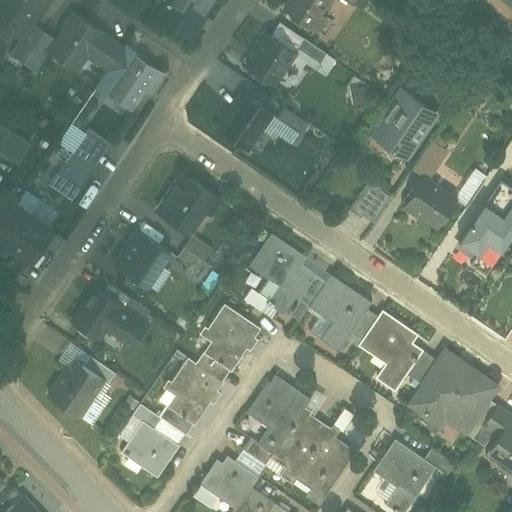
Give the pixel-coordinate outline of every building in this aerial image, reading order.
[(0,0),(0,21),(21,36),(46,0),(0,0)] [(215,0),(168,0),(156,20),(189,41),(215,0)] [(289,0),(288,2),(313,20),(328,0),(289,0)] [(345,0),(357,9),(363,0),(345,0)] [(90,57),(106,68),(124,41),(73,7),(46,47),(81,70),(90,57)] [(269,36),(248,66),(274,84),(295,54),(269,36)] [(109,91),(134,108),(147,88),(154,92),(168,72),(136,51),(109,91)] [(244,89),(217,126),(247,147),(273,110),(244,89)] [(370,134),(405,157),(434,112),(399,90),(370,134)] [(0,152),(15,164),(30,144),(0,121),(0,152)] [(69,195),(108,140),(87,126),(48,180),(69,195)] [(184,166),(158,207),(190,227),(216,186),(184,166)] [(459,188),(425,168),(403,204),(438,224),(459,188)] [(511,233),(511,178),(500,171),(459,233),(479,245),(486,235),(504,246),(511,233)] [(365,179),(347,209),(371,223),(389,192),(365,179)] [(0,186),(0,219),(16,198),(0,186)] [(16,198),(0,219),(0,240),(28,261),(53,226),(16,198)] [(139,230),(118,260),(148,281),(169,251),(139,230)] [(306,256),(267,231),(247,262),(273,279),(260,298),(284,314),(296,296),(309,304),(326,279),(302,263),(306,256)] [(174,256),(185,262),(179,271),(192,279),(212,246),(189,232),(174,256)] [(331,273),(326,279),(309,304),(306,309),(319,318),(310,332),(338,351),(347,338),(357,345),(378,314),(367,306),(371,300),(331,273)] [(96,280),(73,318),(103,337),(109,327),(134,342),(151,314),(96,280)] [(202,352),(229,370),(244,347),(249,350),(257,338),(252,334),(258,326),(223,302),(213,317),(206,327),(203,324),(197,332),(210,340),(202,352)] [(381,309),(378,314),(357,345),(384,362),(374,377),(394,391),(405,373),(419,353),(422,349),(411,342),(416,333),(381,309)] [(419,353),(405,373),(418,382),(403,404),(438,428),(443,420),(466,436),(500,387),(441,347),(432,361),(419,353)] [(176,395),(153,430),(177,446),(207,402),(213,406),(221,393),(216,389),(229,370),(202,352),(196,361),(187,356),(170,381),(167,378),(162,386),(176,395)] [(49,396),(76,416),(101,383),(75,363),(49,396)] [(273,454),(302,411),(310,399),(273,374),(246,414),(267,428),(257,443),(273,454)] [(265,465),(321,502),(355,451),(334,437),(339,430),(330,424),(328,428),(302,411),(273,454),(265,465)] [(482,454),(511,472),(511,421),(505,417),(482,454)] [(140,421),(118,453),(155,478),(177,446),(153,430),(140,421)] [(404,511),(435,465),(395,439),(373,472),(397,488),(388,502),(402,511),(404,511)] [(217,458),(198,484),(236,511),(252,488),(260,478),(230,457),(225,464),(217,458)] [(0,490),(11,480),(0,469),(0,490)] [(286,511),(252,488),(236,511),(235,511),(286,511)] [(42,511),(21,491),(0,511),(42,511)]
